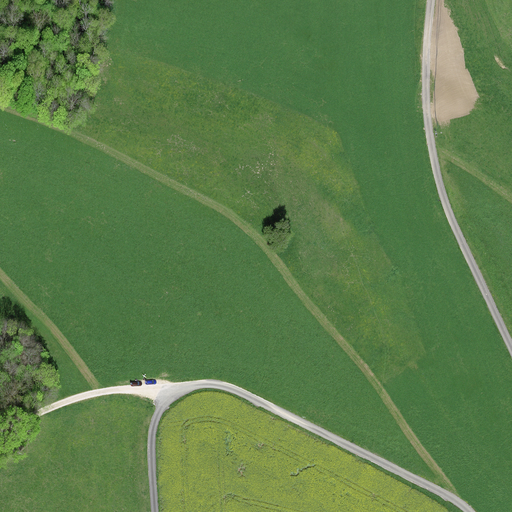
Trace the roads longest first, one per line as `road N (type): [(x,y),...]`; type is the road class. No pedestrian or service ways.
road 1 (track): [(470,511),(213,384),(180,390),(158,414),(151,445),(155,511)]
road 2 (track): [(165,399),(122,389),(79,397),(0,430)]
